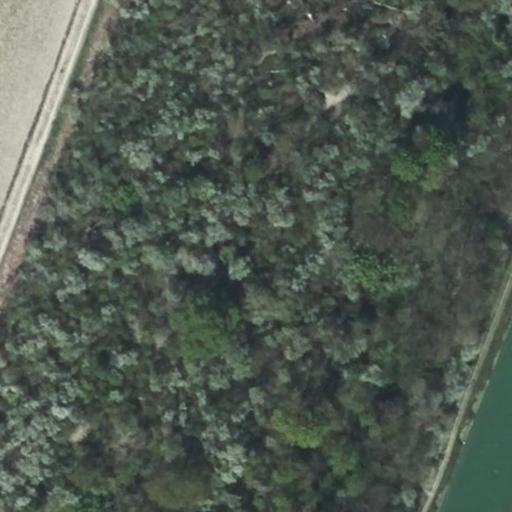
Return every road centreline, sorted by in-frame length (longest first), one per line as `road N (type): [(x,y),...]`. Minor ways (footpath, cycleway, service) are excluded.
road 1 (track): [(511,238),(406,511)]
road 2 (track): [(0,218),(79,0)]
